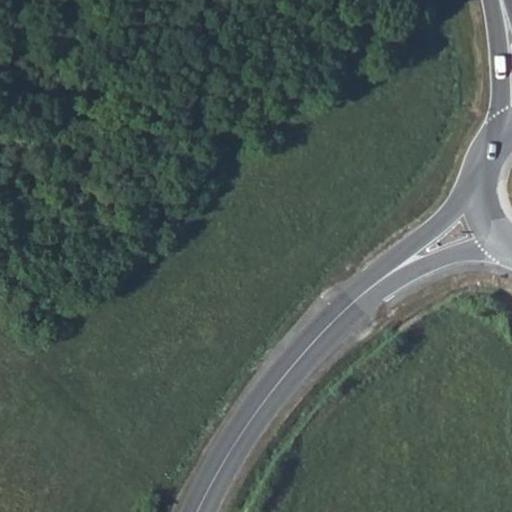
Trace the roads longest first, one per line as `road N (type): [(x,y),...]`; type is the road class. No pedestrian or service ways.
road 1 (tertiary): [(195,511),(279,380),(388,272)]
road 2 (primary): [(494,0),(503,74),(495,138)]
road 3 (tertiary): [(475,186),(388,272)]
